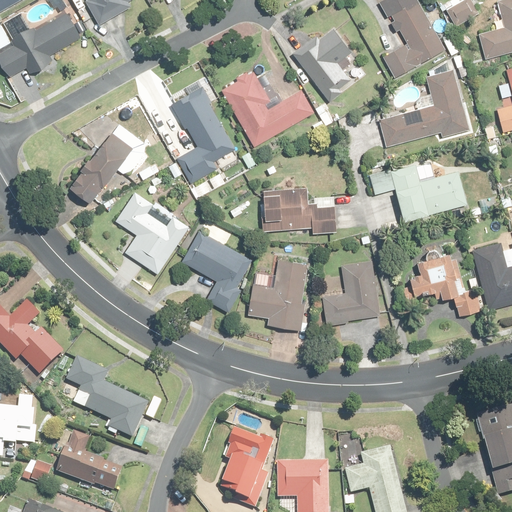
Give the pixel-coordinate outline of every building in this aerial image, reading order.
[(0,0),(0,10),(18,0),(0,0)] [(69,0),(50,0),(57,10),(70,2),(69,0)] [(88,0),(101,23),(140,2),(138,0),(88,0)] [(445,51),(418,0),(380,0),(388,16),(390,14),(405,43),(384,54),(396,76),(445,51)] [(477,32),(484,60),(511,52),(511,0),(500,0),(507,24),(477,32)] [(16,41),(0,50),(0,53),(12,75),(31,65),(34,71),(55,59),(52,54),(83,37),(69,11),(36,30),(33,24),(13,36),(16,41)] [(2,20),(0,20),(0,46),(13,40),(2,20)] [(332,21),(293,51),(331,99),(343,90),(341,87),(354,77),(341,62),(356,51),(332,21)] [(511,102),(497,106),(503,131),(511,128),(511,65),(508,66),(511,80),(511,102)] [(444,137),(473,131),(458,68),(427,75),(433,102),(380,115),(387,146),(443,133),(444,137)] [(254,69),(222,86),(255,146),(317,112),(303,86),(272,103),(254,69)] [(178,156),(192,181),(219,166),(215,159),(236,148),(210,100),(212,100),(204,84),(171,101),(195,146),(178,156)] [(110,129),(71,185),(93,201),(133,145),(110,129)] [(249,152),(241,157),(248,169),(257,163),(249,152)] [(434,157),(369,172),(374,193),(398,187),(405,218),(468,204),(459,166),(437,171),(434,157)] [(177,162),(169,166),(176,178),(183,173),(177,162)] [(224,172),(210,180),(215,189),(229,181),(224,172)] [(192,190),(197,199),(210,191),(205,183),(192,190)] [(261,189),(263,227),(314,225),(314,230),(338,229),(336,204),(318,205),(318,201),(310,201),(310,187),(261,189)] [(155,200),(135,188),(115,219),(137,233),(125,251),(162,274),(193,224),(175,212),(168,223),(148,210),(155,200)] [(254,255),(200,227),(182,261),(217,279),(207,297),(230,309),(242,285),(239,284),(254,255)] [(503,242),(474,249),(489,308),(511,301),(511,263),(509,265),(503,242)] [(424,267),(412,269),(417,295),(447,288),(453,316),(484,309),(476,273),(468,275),(462,277),(456,249),(422,257),(424,267)] [(273,287),(252,283),(248,311),(269,314),(268,323),(302,328),(306,301),(303,301),(309,260),(277,255),(273,287)] [(322,287),(327,324),(352,321),(352,318),(383,313),(375,257),(343,261),(347,284),(322,287)] [(0,298),(0,342),(17,359),(22,354),(41,373),(65,348),(42,325),(36,330),(29,323),(40,311),(26,298),(13,311),(0,298)] [(112,368),(77,351),(64,378),(80,386),(73,400),(112,418),(109,425),(132,437),(150,399),(107,378),(112,368)] [(0,455),(5,456),(6,441),(37,444),(39,424),(34,424),(36,408),(0,404),(0,455)] [(511,405),(478,414),(497,494),(511,490),(511,405)] [(237,425),(218,490),(257,501),(276,436),(237,425)] [(72,428),(56,471),(114,492),(124,463),(87,450),(93,436),(72,428)] [(410,511),(392,442),(362,450),(365,460),(346,465),(353,493),(370,488),(376,511),(410,511)] [(330,511),(331,460),(279,459),(279,497),(299,497),(298,511),(330,511)] [(67,511),(26,497),(20,511),(67,511)]
